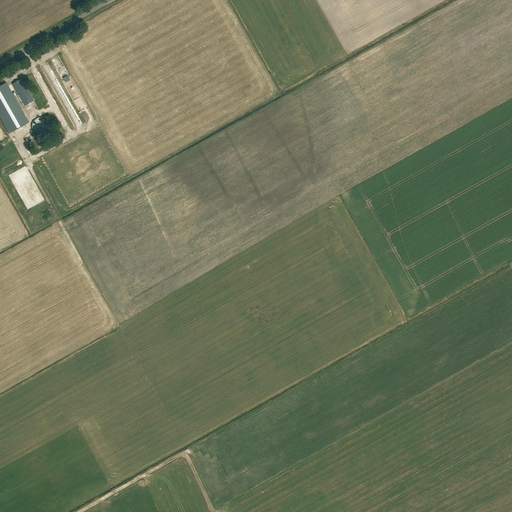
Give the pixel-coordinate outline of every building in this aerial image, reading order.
[(48,78),(56,74),(64,91),(68,89),(63,80),(61,79),(61,76),(65,76),(64,80),(65,82),(71,82),(73,81),(59,55),(53,59),(56,65),(56,68),(54,64),(49,67),(51,67),(54,73),(50,72),(48,69),(45,70),(45,72),(48,78)] [(34,101),(22,79),(12,84),(24,106),(34,101)] [(27,123),(5,83),(0,86),(0,115),(10,133),(27,123)] [(80,107),(84,120),(93,117),(88,105),(80,107)] [(214,500),(217,509),(224,507),(221,498),(214,500)]
